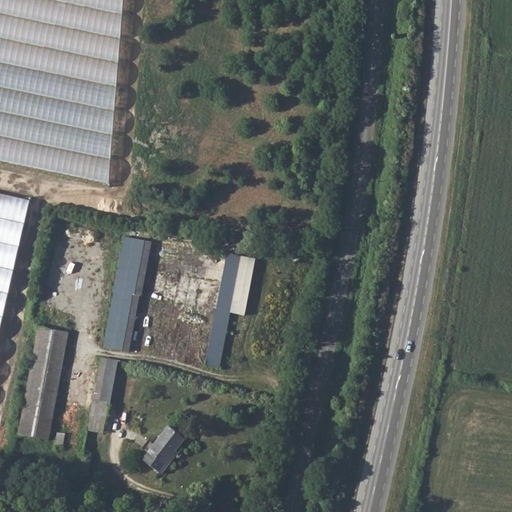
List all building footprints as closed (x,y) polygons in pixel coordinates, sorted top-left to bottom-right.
[(0,0),(0,161),(111,186),(124,0),(0,0)] [(0,329),(30,201),(0,193),(0,329)] [(149,242),(124,237),(103,348),(128,353),(149,242)] [(241,259),(230,257),(207,367),(218,370),(241,259)] [(68,333),(40,327),(20,435),(48,440),(68,333)] [(116,361),(100,358),(88,431),(104,434),(116,361)] [(143,462),(161,476),(169,467),(166,464),(184,439),(167,427),(143,462)]
